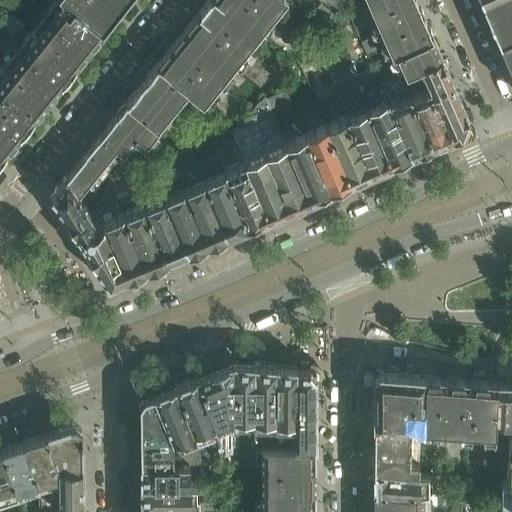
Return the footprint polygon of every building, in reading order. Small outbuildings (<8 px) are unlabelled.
[(117,10),(105,0),(54,0),(32,28),(76,62),(117,10)] [(125,0),(105,0),(117,10),(125,0)] [(220,0),(206,0),(185,27),(233,66),(260,32),(220,0)] [(220,0),(260,32),(286,0),(220,0)] [(327,0),(339,9),(346,0),(327,0)] [(417,0),(371,0),(385,31),(423,14),(417,0)] [(511,0),(482,0),(499,38),(511,31),(511,0)] [(322,4),(313,16),(325,26),(334,14),(322,4)] [(441,54),(433,36),(423,14),(385,31),(394,52),(387,56),(395,74),(400,72),(420,64),(441,54)] [(185,27),(158,61),(193,90),(205,99),(233,66),(185,27)] [(76,62),(32,28),(19,44),(62,79),(76,62)] [(511,31),(499,38),(511,67),(511,31)] [(361,41),(366,53),(378,48),(373,36),(361,41)] [(351,67),(339,42),(317,53),(332,85),(333,85),(349,78),(345,69),(350,67),(351,67)] [(62,79),(19,44),(0,67),(0,85),(35,113),(62,79)] [(470,121),(441,54),(420,64),(430,85),(451,136),(467,129),(470,121)] [(278,56),(270,66),(281,76),(289,66),(278,56)] [(316,58),(305,64),(310,74),(321,67),(316,58)] [(158,61),(143,80),(178,108),(193,90),(158,61)] [(412,153),(388,99),(381,82),(373,85),(367,71),(358,74),(354,65),(351,67),(350,67),(391,162),(412,153)] [(391,162),(350,67),(345,69),(349,78),(333,85),(347,116),(370,171),(391,162)] [(432,144),(407,87),(400,72),(395,74),(380,81),(381,82),(388,99),(412,153),(432,144)] [(451,136),(430,85),(426,87),(423,79),(407,87),(432,144),(451,136)] [(178,108),(143,80),(127,99),(162,127),(178,108)] [(35,113),(0,85),(0,142),(7,148),(35,113)] [(286,88),(266,97),(271,109),(291,99),(286,88)] [(271,109),(266,97),(265,95),(233,130),(268,215),(309,197),(285,142),(271,109)] [(162,127),(127,99),(113,117),(139,138),(146,144),(147,144),(162,127)] [(370,171),(347,116),(326,125),(350,179),(370,171)] [(94,189),(119,157),(125,162),(131,155),(134,158),(146,144),(139,138),(113,117),(66,176),(91,196),(89,198),(95,203),(102,194),(94,189)] [(350,179),(326,125),(306,133),(330,188),(350,179)] [(268,215),(233,130),(217,148),(248,224),(268,215)] [(330,188),(306,133),(285,142),(309,197),(330,188)] [(205,177),(197,162),(191,148),(172,156),(172,157),(185,185),(208,241),(228,232),(205,177)] [(248,224),(217,148),(215,150),(216,153),(197,162),(205,177),(228,232),(248,224)] [(185,185),(172,157),(151,166),(163,195),(165,194),(188,249),(208,241),(185,185)] [(132,173),(111,182),(120,205),(141,196),(132,173)] [(100,226),(86,202),(85,200),(87,197),(89,198),(91,196),(66,176),(54,190),(54,198),(79,238),(100,226)] [(165,194),(163,195),(145,202),(168,258),(188,249),(165,194)] [(168,258),(145,202),(125,211),(148,266),(168,258)] [(148,266),(125,211),(106,219),(106,222),(100,226),(79,238),(105,278),(113,281),(148,266)] [(232,414),(233,361),(197,376),(217,428),(218,467),(233,467),(232,422),(232,414)] [(253,362),(233,361),(232,414),(253,414),(253,362)] [(253,362),(253,414),(253,444),(261,444),(275,444),(275,430),(275,423),(275,364),(253,362)] [(275,364),(275,423),(275,430),(296,431),(296,365),(275,364)] [(309,366),(296,365),(296,431),(296,444),(315,444),(315,372),(309,366)] [(380,372),(374,377),(374,471),(418,474),(421,429),(425,375),(380,372)] [(448,377),(425,375),(421,429),(436,431),(436,436),(445,437),(445,431),(448,377)] [(197,376),(176,384),(197,436),(217,428),(197,376)] [(494,419),(497,380),(448,377),(445,431),(460,433),(459,438),(469,439),(469,433),(484,434),(484,440),(493,441),(494,419)] [(511,381),(497,380),(494,419),(511,419),(511,381)] [(176,384),(154,393),(174,438),(183,438),(184,441),(197,436),(176,384)] [(174,438),(154,393),(145,397),(141,403),(141,447),(174,447),(174,438)] [(82,469),(81,429),(74,424),(45,434),(59,472),(82,469)] [(45,434),(24,441),(40,486),(58,480),(59,472),(45,434)] [(24,441),(2,449),(18,494),(40,486),(24,441)] [(315,444),(296,444),(275,444),(261,444),(261,466),(315,466),(315,444)] [(189,462),(182,447),(174,447),(141,447),(141,463),(189,462)] [(2,449),(0,449),(0,500),(18,494),(2,449)] [(189,462),(141,463),(141,483),(189,482),(189,462)] [(314,507),(315,486),(315,466),(261,466),(261,507),(314,507)] [(82,510),(82,469),(59,472),(58,480),(40,486),(40,510),(82,510)] [(418,474),(374,471),(374,490),(428,494),(428,475),(418,474)] [(511,481),(507,481),(502,481),(502,503),(511,503),(511,481)] [(190,482),(189,482),(141,483),(141,502),(198,502),(198,493),(190,493),(190,482)] [(428,511),(428,494),(374,490),(374,510),(417,511),(428,511)] [(198,502),(141,502),(141,511),(189,511),(190,511),(198,510),(198,502)] [(511,511),(511,503),(502,503),(501,511),(511,511)]
